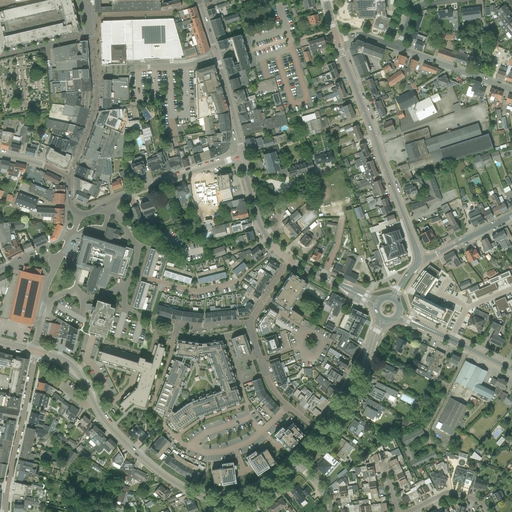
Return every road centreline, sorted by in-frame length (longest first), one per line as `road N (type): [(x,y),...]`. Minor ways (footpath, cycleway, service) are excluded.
road 1 (secondary): [(417,258),(340,40)]
road 2 (residential): [(36,350),(6,511)]
road 3 (tertiary): [(242,155),(197,0)]
road 4 (residential): [(216,501),(157,471),(94,403)]
road 5 (tertiary): [(0,155),(69,177),(69,202),(80,214),(107,202)]
road 6 (tertiary): [(107,202),(242,155)]
road 7 (residential): [(324,434),(383,319)]
road 8 (residential): [(511,89),(398,47)]
